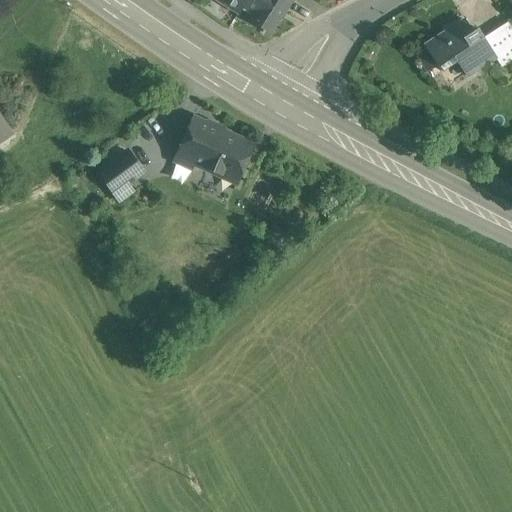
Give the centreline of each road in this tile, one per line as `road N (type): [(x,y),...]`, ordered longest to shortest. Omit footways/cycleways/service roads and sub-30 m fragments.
road 1 (primary): [(511,226),(282,107)]
road 2 (primary): [(282,107),(116,0)]
road 3 (residential): [(282,107),(329,36),(393,0)]
